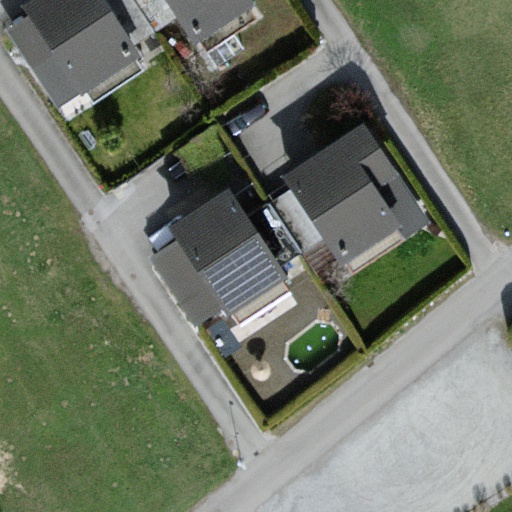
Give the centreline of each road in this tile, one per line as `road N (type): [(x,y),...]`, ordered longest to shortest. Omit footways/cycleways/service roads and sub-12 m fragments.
road 1 (unknown): [(0,72),(289,460)]
road 2 (residential): [(511,279),(225,511)]
road 3 (unknown): [(300,0),(489,298)]
